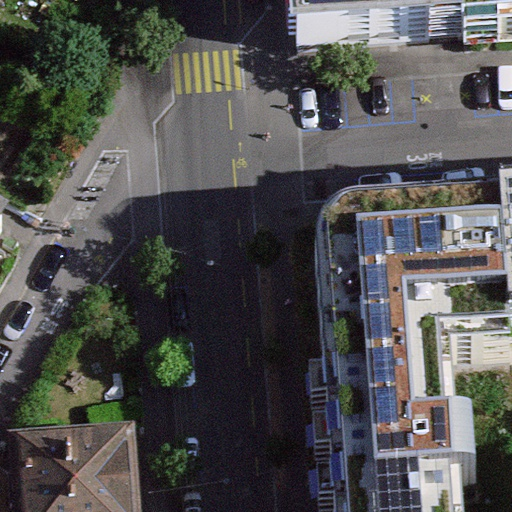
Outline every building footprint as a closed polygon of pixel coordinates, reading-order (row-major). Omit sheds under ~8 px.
[(289,0),(293,52),(466,41),(462,0),(289,0)] [(511,0),(462,0),(466,41),(511,38),(511,0)] [(311,249),(309,262),(325,511),(437,511),(425,366),(511,362),(511,305),(507,210),(332,222),(317,235),(311,249)] [(0,244),(9,229),(0,223),(0,244)] [(17,511),(150,511),(145,419),(13,426),(17,511)]
